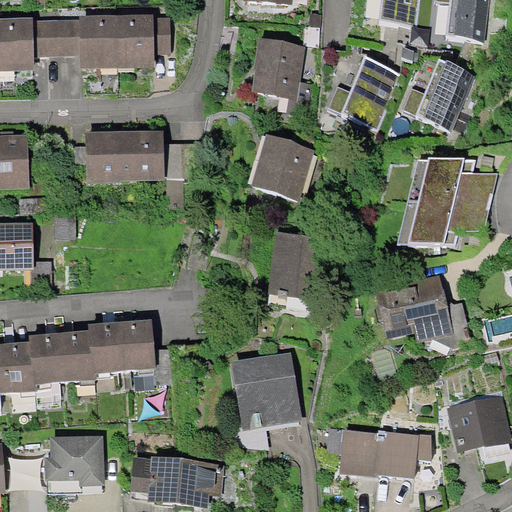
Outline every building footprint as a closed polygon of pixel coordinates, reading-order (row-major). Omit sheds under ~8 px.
[(380,18),(381,0),(367,0),(366,17),(380,18)] [(381,0),(380,18),(379,20),(394,22),(417,26),(420,0),(381,0)] [(435,0),(435,1),(449,2),(449,6),(446,35),(468,39),(484,42),(489,0),(435,0)] [(435,34),(446,35),(449,6),(438,5),(435,34)] [(154,13),(116,14),(118,67),(139,67),(156,67),(155,53),(154,18),(154,13)] [(98,68),(118,67),(116,14),(80,15),(80,20),(81,54),(81,68),(98,68)] [(33,17),(0,18),(0,70),(15,70),(33,69),(33,56),(33,21),(33,17)] [(170,17),(154,18),(155,53),(171,53),(170,17)] [(80,20),(33,21),(33,56),(81,54),(80,20)] [(306,46),(259,38),(254,66),(253,70),(255,70),(251,91),(280,97),(278,110),(306,115),(312,84),(300,82),(306,46)] [(382,64),(364,55),(350,92),(337,86),(328,108),(342,113),(340,116),(378,132),(400,74),(382,64)] [(424,93),(412,88),(403,110),(451,132),(475,76),(458,66),(447,60),(446,62),(439,59),(424,93)] [(133,131),(86,132),(86,147),(87,163),(87,181),(165,179),(164,144),(164,130),(133,131)] [(28,134),(0,134),(0,188),(30,188),(28,134)] [(315,149),(267,134),(259,163),(252,185),(299,200),(315,149)] [(202,143),(164,144),(165,179),(203,177),(202,143)] [(87,163),(86,147),(75,147),(75,163),(87,163)] [(428,160),(418,159),(397,244),(455,245),(458,231),(461,218),(469,187),(473,173),(476,160),(464,159),(465,158),(428,157),(428,160)] [(498,173),(473,173),(469,187),(461,218),(458,231),(483,232),(498,173)] [(33,222),(0,223),(0,270),(34,269),(33,222)] [(326,238),(276,231),(272,261),(268,295),(317,302),(326,238)] [(444,296),(439,275),(404,283),(405,288),(377,295),(387,339),(415,332),(418,342),(434,339),(453,334),(447,306),(444,296)] [(462,302),(447,306),(453,334),(434,339),(453,349),(472,344),(462,302)] [(130,320),(119,321),(124,370),(156,367),(152,318),(130,320)] [(124,370),(119,321),(97,323),(88,324),(89,330),(91,353),(93,353),(95,372),(124,370)] [(77,331),(60,333),(65,381),(96,378),(95,372),(93,353),(91,353),(89,330),(77,331)] [(65,381),(60,333),(42,334),(30,335),(30,341),(35,384),(65,381)] [(0,343),(5,393),(35,390),(35,384),(30,341),(19,342),(0,343)] [(291,352),(231,362),(243,430),(273,426),(302,421),(291,352)] [(511,439),(503,397),(448,408),(457,453),(471,450),(484,448),(508,443),(511,442),(511,439)] [(374,477),(379,433),(329,429),(327,452),(341,453),(339,473),(358,475),(374,477)] [(379,430),(379,433),(374,477),(379,477),(379,474),(396,476),(414,478),(416,459),(431,460),(431,434),(420,434),(420,435),(379,430)] [(103,436),(51,437),(52,456),(45,456),(46,480),(48,480),(79,480),(79,485),(92,485),(103,485),(105,485),(103,436)] [(510,452),(508,443),(484,448),(486,457),(510,452)] [(149,492),(152,459),(134,457),(131,491),(149,492)] [(224,464),(152,457),(152,459),(149,492),(148,501),(182,505),(208,507),(210,495),(221,496),(224,464)] [(79,480),(48,480),(49,494),(104,493),(103,485),(92,485),(79,485),(79,480)]
